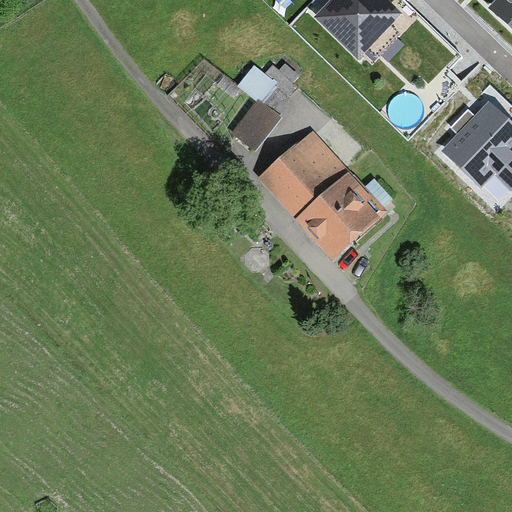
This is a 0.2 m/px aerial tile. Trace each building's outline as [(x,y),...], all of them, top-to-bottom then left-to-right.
[(316,0),(306,12),(361,62),(403,16),(385,0),(316,0)] [(511,0),(495,0),(486,12),(511,31),(511,0)] [(262,103),(279,83),(256,64),(239,84),(262,103)] [(255,99),(233,137),(260,152),(282,115),(255,99)] [(435,149),(501,209),(511,196),(511,126),(489,105),(478,117),(470,110),(435,149)] [(314,134),(264,179),(335,258),(385,213),(314,134)]
